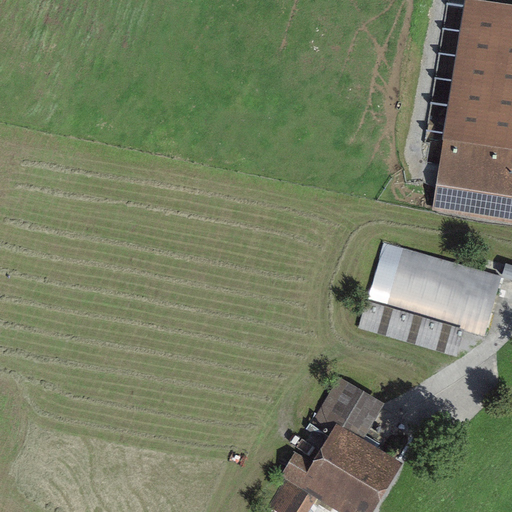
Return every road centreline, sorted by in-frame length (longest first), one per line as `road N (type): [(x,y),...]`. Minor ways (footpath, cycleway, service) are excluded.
road 1 (track): [(0,143),(46,150),(99,138),(511,254)]
road 2 (residential): [(511,327),(387,416)]
